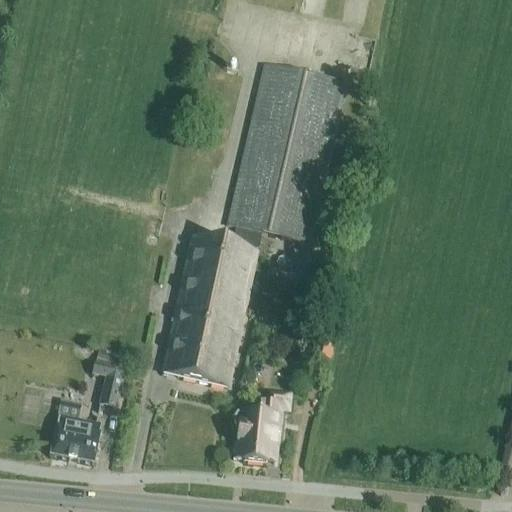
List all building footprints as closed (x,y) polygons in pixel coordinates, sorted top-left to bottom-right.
[(310,248),(347,88),(264,69),(227,229),(236,231),(231,250),(192,241),(162,377),(227,391),(260,236),(310,248)] [(258,316),(255,331),(266,333),(269,318),(258,316)] [(325,371),(331,347),(313,342),(307,367),(325,371)] [(92,377),(105,380),(98,409),(115,413),(127,359),(98,352),(92,377)] [(288,415),(290,398),(269,396),(268,408),(260,407),(259,420),(237,418),(234,422),(239,429),(236,462),(243,463),(243,465),(265,467),(266,465),(273,466),(276,436),(278,434),(281,414),(288,415)] [(58,420),(50,459),(93,468),(101,428),(77,423),(80,409),(61,405),(58,420)]
